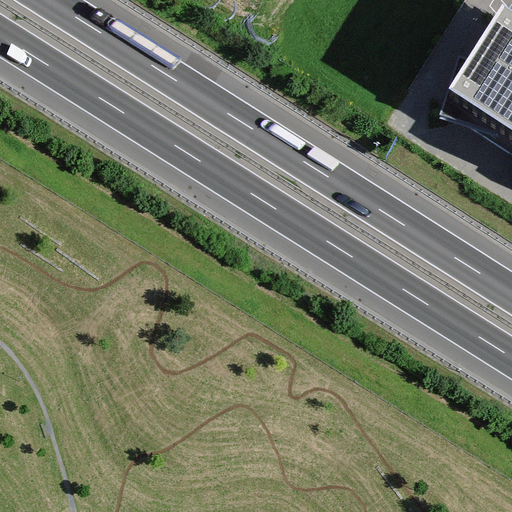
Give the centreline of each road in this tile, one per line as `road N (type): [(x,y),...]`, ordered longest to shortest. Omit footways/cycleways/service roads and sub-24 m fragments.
road 1 (motorway): [(0,40),(511,364)]
road 2 (motorway): [(511,294),(42,0)]
